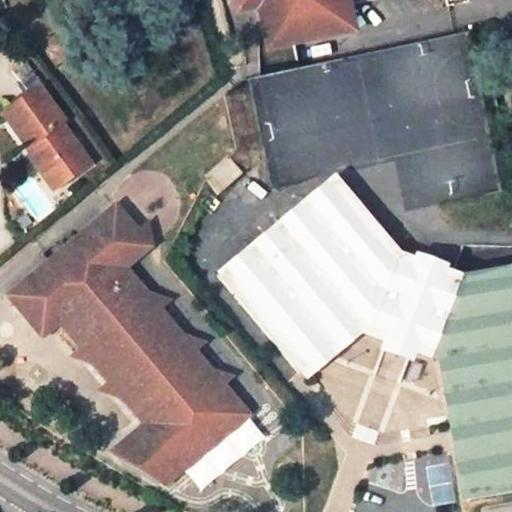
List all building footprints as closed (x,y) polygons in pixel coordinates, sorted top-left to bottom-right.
[(59,0),(67,18),(84,11),(79,0),(59,0)] [(234,0),(236,9),(258,5),(268,49),(353,31),(346,0),(234,0)] [(89,23),(84,11),(67,18),(72,30),(89,23)] [(32,150),(38,145),(50,161),(39,170),(51,186),(64,176),(73,188),(97,170),(41,94),(9,118),(32,150)] [(232,163),(207,185),(220,199),(244,177),(232,163)] [(511,268),(459,277),(456,284),(397,262),(400,255),(337,179),(219,277),(300,376),(358,328),(388,339),(416,348),(445,360),(470,503),(511,495),(511,268)] [(249,419),(223,389),(159,312),(123,269),(149,247),(120,211),(11,299),(35,329),(53,314),(64,327),(62,328),(86,355),(148,428),(127,446),(113,458),(165,490),(249,419)] [(459,277),(400,255),(397,262),(456,284),(459,277)] [(159,312),(223,389),(232,381),(168,305),(159,312)] [(46,342),(62,328),(64,327),(53,314),(35,329),(46,342)] [(412,358),(416,348),(388,339),(385,348),(412,358)] [(148,428),(86,355),(78,363),(135,429),(122,440),(127,446),(148,428)]
